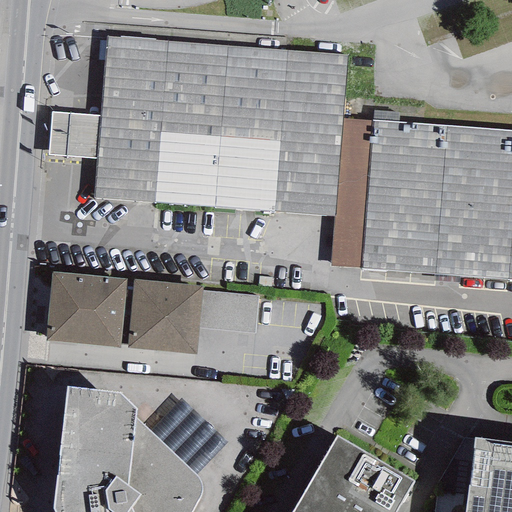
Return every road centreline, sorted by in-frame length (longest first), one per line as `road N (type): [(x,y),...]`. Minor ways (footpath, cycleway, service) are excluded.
road 1 (unknown): [(11,226),(245,253),(371,293),(511,307)]
road 2 (secondary): [(0,341),(21,98)]
